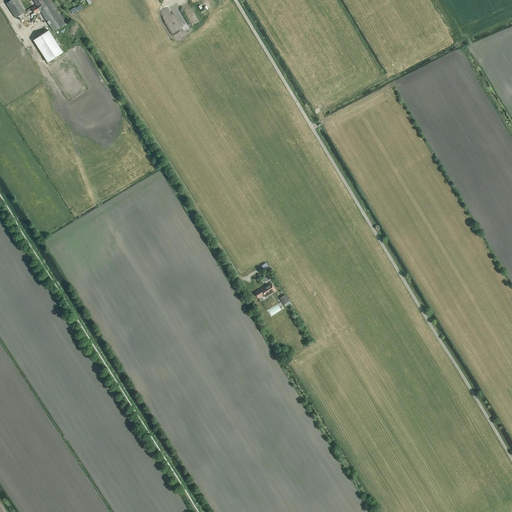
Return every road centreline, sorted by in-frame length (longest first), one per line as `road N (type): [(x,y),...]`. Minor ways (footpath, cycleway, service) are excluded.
road 1 (track): [(233,0),(511,460)]
road 2 (track): [(238,276),(80,22),(56,0)]
